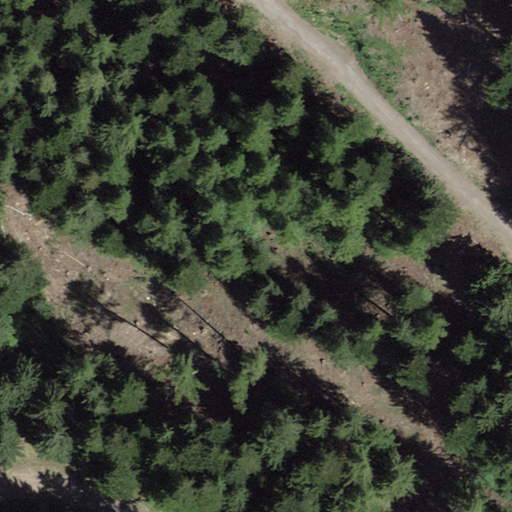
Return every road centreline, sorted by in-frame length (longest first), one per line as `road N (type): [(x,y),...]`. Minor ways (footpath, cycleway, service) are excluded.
road 1 (track): [(511,239),(433,167),(313,36),(263,0)]
road 2 (track): [(123,511),(34,476),(0,485)]
